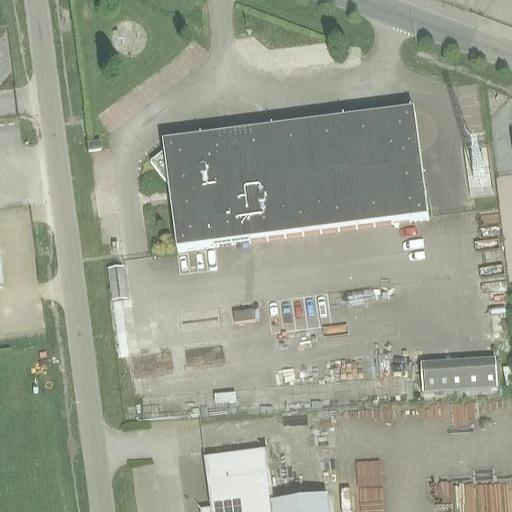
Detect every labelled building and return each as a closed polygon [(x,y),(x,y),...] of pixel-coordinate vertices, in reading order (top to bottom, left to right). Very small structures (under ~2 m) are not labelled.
[(164,153),(150,164),(169,189),(177,253),(428,220),(414,112),(191,141),(187,136),(178,143),(163,145),(164,153)] [(99,143),(86,144),(88,153),(101,151),(99,143)] [(485,174),(482,156),(471,158),(473,176),(485,174)] [(107,268),(113,300),(130,297),(125,265),(107,268)] [(497,391),(495,362),(481,363),(482,392),(497,391)] [(436,365),(421,366),(423,395),(438,394),(436,365)] [(329,511),(327,499),(274,506),(267,452),(204,460),(210,511),(329,511)] [(359,463),(361,486),(383,484),(382,461),(359,463)]
